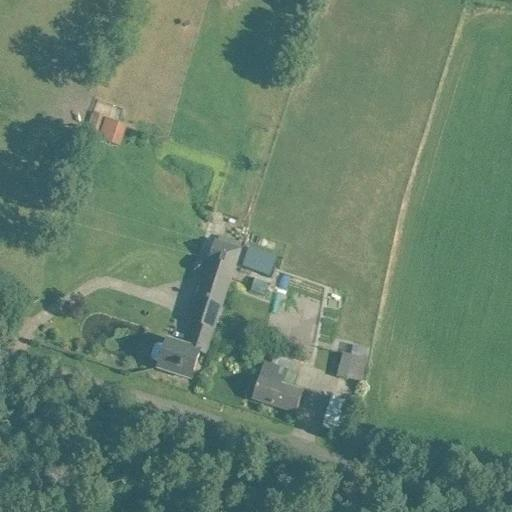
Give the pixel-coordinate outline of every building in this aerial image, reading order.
[(119,148),(126,128),(127,126),(120,124),(105,118),(97,140),(99,140),(119,148)] [(96,140),(100,128),(88,124),(84,136),(86,136),(96,140)] [(190,381),(197,362),(199,354),(207,357),(240,249),(215,241),(208,261),(182,346),(167,341),(157,370),(190,381)] [(269,277),(276,258),(247,249),(241,267),(269,277)] [(365,373),(367,361),(350,357),(342,355),(339,366),(365,373)] [(264,364),(252,401),(296,415),(303,393),(293,390),(298,376),(291,373),(294,363),(275,356),(271,367),(264,364)]
